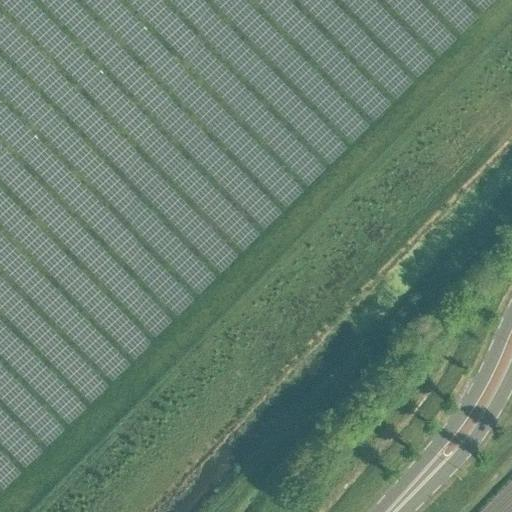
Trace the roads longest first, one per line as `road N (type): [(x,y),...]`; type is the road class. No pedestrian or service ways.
road 1 (primary): [(511,310),(440,441),(377,511)]
road 2 (primary): [(405,511),(466,446),(511,371)]
